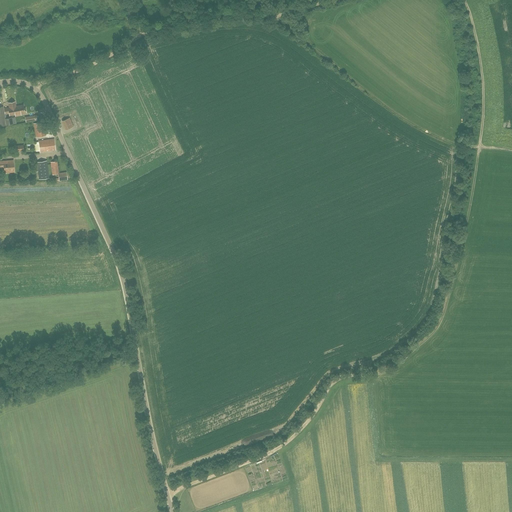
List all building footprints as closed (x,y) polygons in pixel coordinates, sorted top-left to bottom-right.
[(4,108),(5,113),(9,113),(10,115),(15,114),(15,116),(21,115),(21,113),(26,112),(25,108),(24,108),(23,105),(16,106),(15,102),(9,103),(9,107),(4,108)] [(0,126),(13,124),(12,119),(12,117),(5,118),(3,106),(0,106),(0,126)] [(63,121),(67,129),(73,127),(69,118),(63,121)] [(36,137),(46,135),(43,122),(33,124),(36,137)] [(40,152),(55,150),(54,139),(39,141),(40,152)] [(39,179),(49,178),(46,161),(36,162),(39,179)] [(66,173),(58,174),(57,161),(51,162),(52,175),(58,174),(59,181),(67,180),(66,173)] [(7,164),(6,162),(0,162),(0,168),(3,168),(3,171),(8,171),(9,173),(13,172),(12,163),(7,164)]
